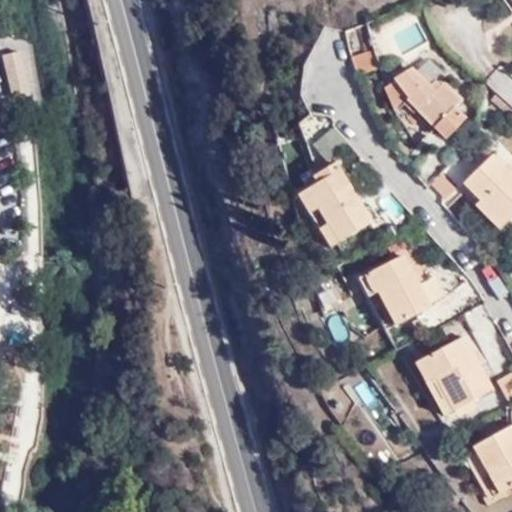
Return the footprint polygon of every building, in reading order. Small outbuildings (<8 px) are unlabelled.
[(413,17),(388,30),(399,49),(423,38),(413,17)] [(360,50),(352,76),(370,67),(364,48),(360,50)] [(360,50),(344,57),(352,76),(360,50)] [(22,97),(13,56),(0,58),(0,67),(7,101),(22,97)] [(413,61),(378,84),(389,100),(383,111),(400,121),(416,109),(444,130),(463,118),(456,105),(463,97),(438,78),(431,85),(413,61)] [(324,118),(303,137),(318,154),(339,136),(324,118)] [(423,181),(444,159),(431,143),(407,163),(423,181)] [(473,196),(499,217),(511,203),(511,167),(491,146),(456,180),(473,196)] [(329,153),(307,166),(310,173),(291,185),(320,238),(364,213),(329,153)] [(112,201),(110,183),(99,184),(102,202),(112,201)] [(492,224),(499,217),(473,196),(469,203),(492,224)] [(390,252),(345,274),(371,327),(416,302),(390,252)] [(453,333),(404,358),(430,413),(480,389),(453,333)] [(511,369),(495,379),(505,398),(511,393),(511,369)] [(511,432),(508,423),(460,448),(484,499),(511,484),(511,432)] [(34,451),(38,428),(24,427),(22,450),(34,451)] [(144,511),(146,502),(136,501),(135,498),(110,494),(106,498),(106,503),(110,505),(132,510),(131,511),(144,511)]
